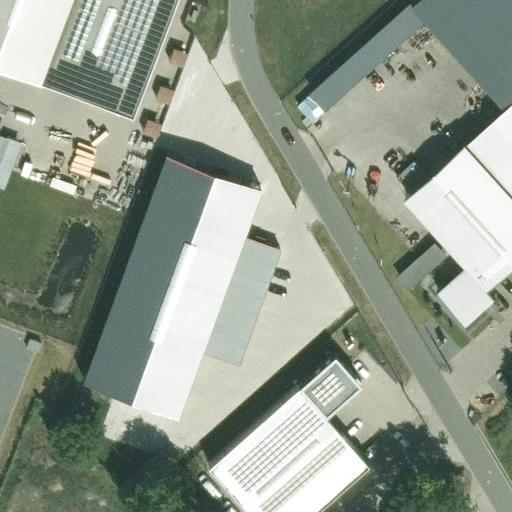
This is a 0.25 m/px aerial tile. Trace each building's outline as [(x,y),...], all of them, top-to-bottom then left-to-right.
[(0,0),(0,59),(139,111),(181,0),(0,0)] [(511,0),(446,0),(511,71),(511,0)] [(511,262),(511,96),(406,194),(469,263),(440,288),(467,318),(496,292),(488,284),(511,262)] [(167,151),(83,376),(176,410),(200,347),(242,233),(260,185),(167,151)] [(280,247),(242,233),(200,347),(238,361),(280,247)] [(367,379),(340,348),(215,461),(260,511),(312,511),(374,456),(332,410),(367,379)]
